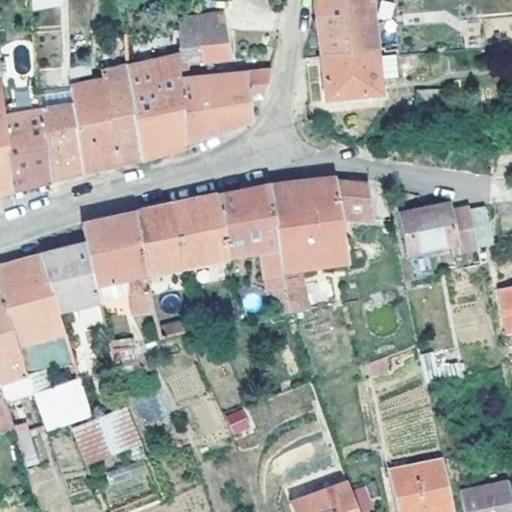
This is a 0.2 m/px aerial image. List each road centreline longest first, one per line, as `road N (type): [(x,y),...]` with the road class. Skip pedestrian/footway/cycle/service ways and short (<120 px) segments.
road 1 (residential): [(0,236),(270,159)]
road 2 (residential): [(270,159),(490,189)]
road 3 (residential): [(270,159),(296,0)]
